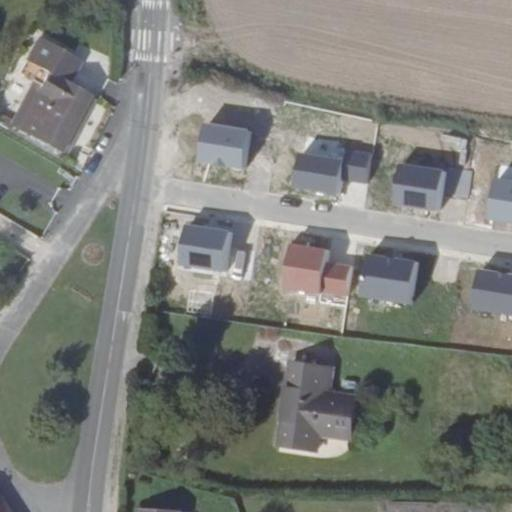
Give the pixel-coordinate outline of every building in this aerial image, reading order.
[(86,94),(65,83),(71,74),(77,63),(40,44),(24,74),(30,77),(37,80),(44,84),(21,127),(60,147),(86,94)] [(21,127),(44,84),(37,80),(14,123),(21,127)] [(69,152),(95,99),(86,94),(60,147),(69,152)] [(192,126),(187,164),(232,170),(237,133),(192,126)] [(357,184),(361,154),(337,151),(335,161),(292,154),(286,188),(330,195),(332,180),(357,184)] [(384,204),(428,211),(431,194),(455,199),(460,172),(435,167),(435,172),(390,164),(384,204)] [(511,184),(486,180),(480,219),(511,224),(511,184)] [(215,273),(220,234),(175,228),(170,267),(215,273)] [(335,297),(340,269),(315,266),(317,251),(296,247),(297,242),(281,240),(274,289),(335,297)] [(408,263),(359,255),(352,297),(401,305),(408,263)] [(464,318),(511,325),(511,277),(471,271),(464,318)] [(195,295),(181,294),(180,310),(195,311),(195,295)] [(322,374),(279,368),(266,448),(305,453),(307,438),(337,442),(343,405),(318,401),(322,374)] [(0,511),(20,511),(1,483),(0,482),(0,511)]
